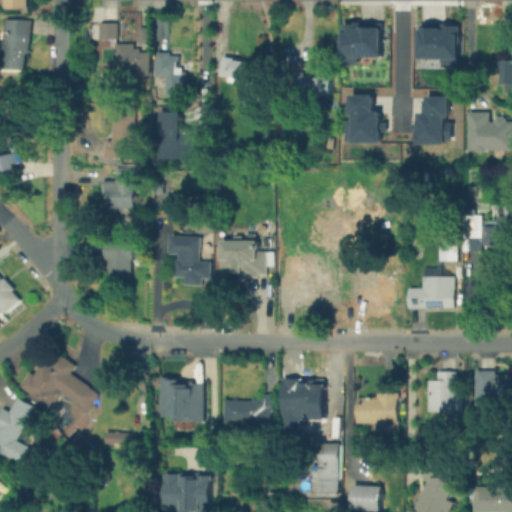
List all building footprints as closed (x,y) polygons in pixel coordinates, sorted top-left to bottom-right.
[(32,0),(32,9),(8,9),(8,0),(32,0)] [(30,21),(31,69),(3,68),(2,35),(6,35),(5,21),(30,21)] [(342,23),(355,23),(355,21),(381,21),(381,56),(342,56),(342,23)] [(419,23),(440,24),(440,21),(445,21),(445,24),(458,24),(458,66),(442,66),(442,57),(419,57),(419,23)] [(120,23),(120,41),(101,41),(101,23),(120,23)] [(150,28),(150,44),(139,44),(139,28),(150,28)] [(149,54),(149,75),(137,75),(137,72),(128,72),(128,70),(119,70),(119,47),(135,47),(135,51),(139,51),(139,54),(149,54)] [(155,52),(167,51),(167,54),(177,54),(178,66),(182,66),(182,70),(185,70),(186,95),(156,96),(156,84),(153,84),(152,58),(155,58),(155,52)] [(263,61),(260,82),(224,77),(226,56),(263,61)] [(511,84),(502,84),(502,61),(511,61),(511,84)] [(328,68),(328,74),(336,74),(334,97),(302,94),(304,72),(311,72),(311,67),(328,68)] [(350,94),(350,114),(354,119),(346,119),(346,140),(354,140),(354,142),(383,142),(383,129),(381,129),(381,117),(381,110),(374,110),(374,97),(373,97),(373,94),(350,94)] [(418,143),(418,132),(414,132),(414,123),(419,123),(419,112),(426,112),(426,95),(449,95),(449,120),(452,120),(452,139),(445,139),(445,143),(418,143)] [(137,111),(133,160),(108,158),(109,140),(114,141),(117,109),(137,111)] [(160,110),(182,111),(181,127),(200,128),(200,158),(159,156),(160,110)] [(511,120),(511,152),(471,152),(472,113),(494,114),(493,120),(511,120)] [(21,168),(8,173),(2,156),(15,152),(10,139),(21,135),(30,160),(20,164),(21,168)] [(136,167),(136,190),(127,190),(127,203),(104,203),(104,181),(117,181),(117,167),(136,167)] [(511,207),(511,242),(500,242),(500,247),(485,247),(485,228),(496,228),(496,215),(505,215),(505,207),(511,207)] [(482,226),(482,252),(466,252),(466,226),(482,226)] [(211,263),(210,286),(191,285),(191,282),(179,282),(180,258),(170,257),(171,238),(202,240),(201,262),(211,263)] [(337,238),(337,253),(327,253),(327,238),(337,238)] [(267,254),(267,275),(259,275),(259,277),(247,277),(247,274),(225,274),(225,241),(260,242),(260,254),(267,254)] [(135,242),(135,260),(133,260),(132,290),(110,290),(110,242),(135,242)] [(461,242),(461,263),(443,263),(443,242),(461,242)] [(335,274),(335,295),(316,295),(316,287),(285,279),(287,255),(319,262),(318,268),(325,268),(325,274),(335,274)] [(0,273),(24,299),(8,314),(0,305),(0,273)] [(456,279),(456,309),(411,309),(411,289),(425,289),(426,273),(447,273),(447,279),(456,279)] [(396,277),(395,304),(364,304),(364,277),(396,277)] [(62,354),(78,368),(73,374),(97,395),(85,410),(66,394),(50,412),(24,389),(46,363),(51,367),(62,354)] [(459,373),(459,412),(431,412),(430,383),(442,383),(441,373),(459,373)] [(511,405),(479,405),(479,374),(511,374),(511,405)] [(325,378),(325,419),(299,419),(299,433),(282,433),(282,378),(325,378)] [(208,383),(206,423),(176,422),(176,419),(162,418),(164,380),(208,383)] [(399,394),(401,432),(380,433),(379,423),(361,424),(359,396),(399,394)] [(273,395),(273,425),(228,424),(228,403),(255,403),(255,399),(264,399),(264,395),(273,395)] [(36,408),(18,439),(37,451),(27,466),(11,455),(7,453),(6,456),(0,452),(0,433),(3,429),(0,427),(0,420),(6,409),(12,412),(20,399),(36,408)] [(131,435),(131,448),(108,448),(108,434),(131,435)] [(342,444),(342,494),(323,493),(324,444),(342,444)] [(429,459),(456,458),(456,475),(459,475),(459,487),(453,500),(457,502),(452,511),(427,511),(421,509),(432,479),(429,478),(429,459)] [(215,475),(214,511),(167,511),(168,474),(215,475)] [(511,485),(511,511),(498,511),(498,485),(511,485)] [(385,487),(385,511),(356,511),(356,486),(385,487)]
